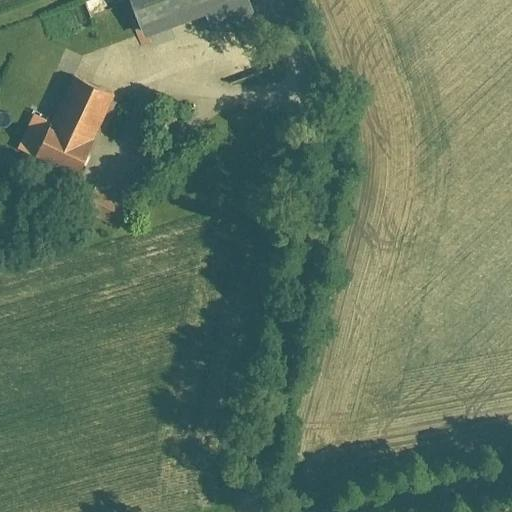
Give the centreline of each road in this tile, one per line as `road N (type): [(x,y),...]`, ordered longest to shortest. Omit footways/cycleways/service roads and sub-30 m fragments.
road 1 (residential): [(272,0),(311,108),(321,182),(246,511)]
road 2 (track): [(328,511),(511,476)]
